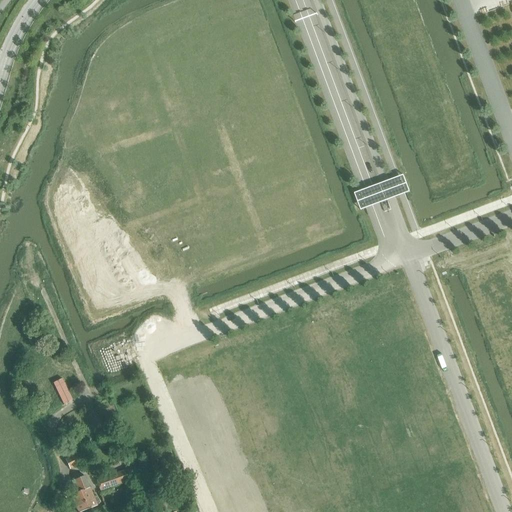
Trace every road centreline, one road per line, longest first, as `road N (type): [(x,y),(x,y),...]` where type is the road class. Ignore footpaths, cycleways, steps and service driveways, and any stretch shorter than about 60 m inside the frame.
road 1 (unclassified): [(209,511),(154,374),(158,339),(186,338),(408,257)]
road 2 (unclassified): [(505,511),(408,257)]
road 3 (unclassified): [(300,0),(375,209),(393,226)]
road 4 (residential): [(52,511),(65,482),(52,421),(86,394),(45,294)]
road 5 (unclassified): [(393,226),(394,205),(317,0)]
road 6 (unclassified): [(511,138),(462,0)]
